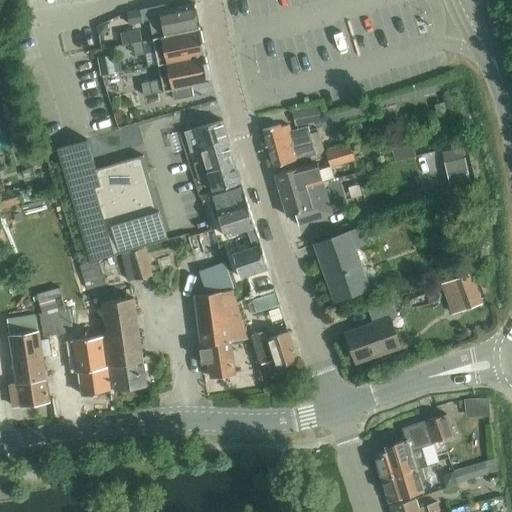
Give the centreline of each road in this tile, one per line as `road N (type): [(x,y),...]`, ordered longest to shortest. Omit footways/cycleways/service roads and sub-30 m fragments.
road 1 (residential): [(336,408),(234,105),(209,0)]
road 2 (tertiary): [(0,443),(148,423),(289,421),(336,408)]
